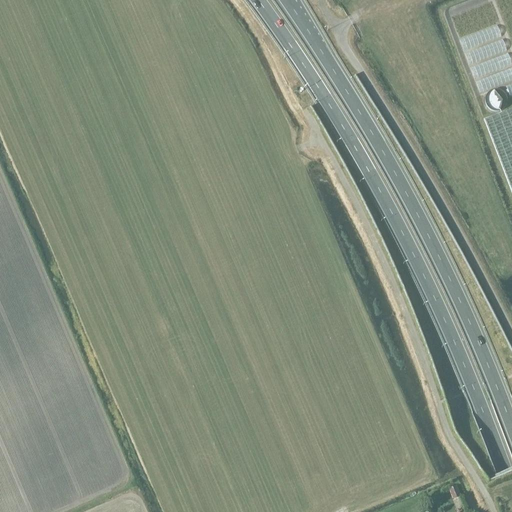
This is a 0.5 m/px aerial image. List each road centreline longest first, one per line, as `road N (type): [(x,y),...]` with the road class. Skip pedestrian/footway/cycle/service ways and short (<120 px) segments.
road 1 (trunk): [(256,0),(405,239),(511,486)]
road 2 (trunk): [(511,419),(409,198),(289,0)]
